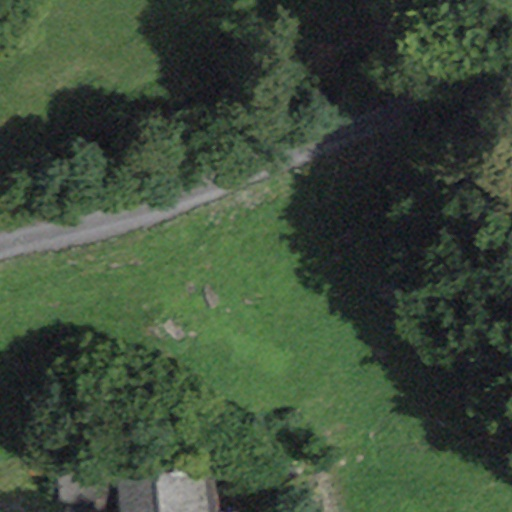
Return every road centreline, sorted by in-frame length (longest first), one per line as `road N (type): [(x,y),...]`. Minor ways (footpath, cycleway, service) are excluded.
road 1 (unclassified): [(511,79),(0,249)]
road 2 (track): [(0,152),(379,0)]
